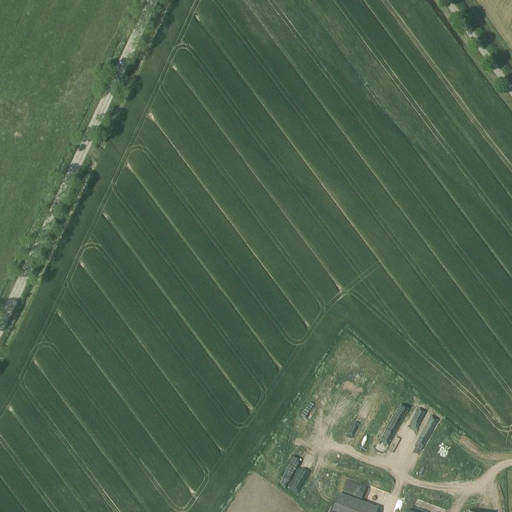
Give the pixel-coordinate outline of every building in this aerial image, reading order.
[(322,384),(332,390),(349,364),(340,358),(322,384)] [(399,399),(395,409),(409,416),(414,406),(399,399)] [(399,462),(410,468),(434,422),(423,416),(399,462)] [(462,441),(458,445),(468,455),(472,451),(462,441)] [(296,489),(304,495),(325,465),(318,460),(296,489)] [(377,511),(378,509),(339,494),(331,511),(377,511)]
